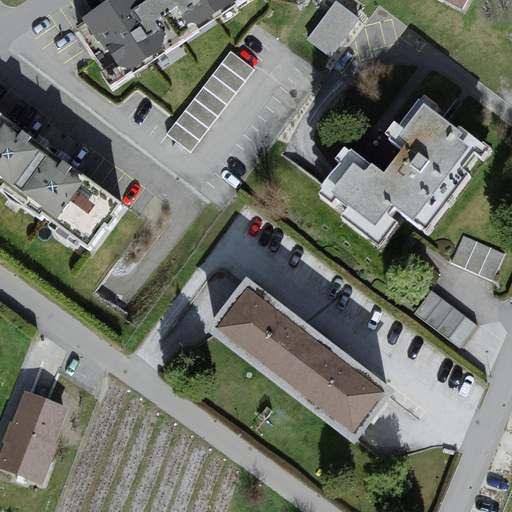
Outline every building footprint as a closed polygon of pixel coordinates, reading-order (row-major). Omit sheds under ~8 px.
[(121,0),(74,30),(115,96),(256,8),(251,0),(121,0)] [(343,0),(332,0),(308,36),(333,53),(361,13),(343,0)] [(434,0),(462,16),(471,0),(434,0)] [(230,44),(168,130),(194,148),(256,62),(230,44)] [(355,157),(320,201),(376,245),(399,216),(425,236),(490,153),(426,103),(393,146),(408,158),(389,183),(355,157)] [(131,211),(0,118),(0,193),(96,261),(131,211)] [(492,274),(505,247),(465,228),(452,256),(492,274)] [(429,288),(416,313),(463,338),(477,312),(429,288)] [(396,403),(253,294),(217,341),(360,450),(396,403)] [(24,397),(0,463),(0,474),(37,488),(65,412),(24,397)]
